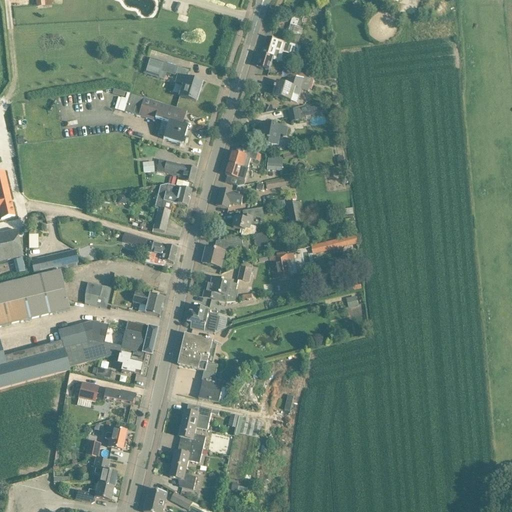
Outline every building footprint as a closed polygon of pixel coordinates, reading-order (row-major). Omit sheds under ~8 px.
[(44,0),(36,0),(37,9),(45,8),(44,0)] [(268,38),(259,68),(270,71),(274,59),(279,61),(289,64),(291,56),(296,57),(299,48),(285,43),(272,39),(268,38)] [(149,60),(144,75),(158,79),(160,73),(163,64),(149,60)] [(178,69),(163,64),(160,73),(166,74),(175,77),(178,69)] [(179,98),(186,100),(196,103),(201,84),(178,77),(176,84),(183,86),(179,98)] [(312,80),(292,78),(289,87),(277,83),(276,87),(275,87),(275,89),(273,96),(291,102),(293,95),(299,97),(301,90),(308,93),(312,80)] [(114,90),(112,95),(124,98),(125,93),(114,90)] [(118,98),(114,110),(117,111),(125,113),(131,95),(127,94),(125,100),(118,98)] [(131,95),(125,113),(154,122),(155,120),(168,124),(167,128),(163,139),(163,140),(173,143),(182,146),(187,130),(182,128),(187,113),(177,110),(131,95)] [(289,113),(291,122),(302,120),(300,110),(289,113)] [(269,145),(278,147),(280,136),(287,137),(288,130),(264,125),(261,141),(270,142),(269,145)] [(233,153),(230,164),(248,170),(251,160),(256,161),(258,154),(246,151),(244,156),(233,153)] [(269,160),(268,170),(276,171),(282,172),(283,159),(269,157),(269,160)] [(159,161),(156,173),(178,178),(176,187),(188,191),(190,185),(193,185),(197,170),(187,167),(159,161)] [(154,172),(153,163),(143,164),(144,173),(154,172)] [(248,170),(230,164),(226,177),(246,183),(249,171),(248,170)] [(0,215),(1,220),(15,217),(4,172),(0,173),(0,215)] [(281,181),(269,183),(270,189),(282,187),(281,181)] [(167,185),(163,202),(172,204),(187,208),(191,191),(188,191),(176,187),(167,185)] [(217,207),(229,210),(230,206),(234,207),(234,205),(241,207),(244,196),(233,193),(222,190),(217,207)] [(299,204),(288,206),(291,224),(302,221),(299,204)] [(170,212),(158,209),(153,231),(165,234),(170,212)] [(263,209),(253,211),(243,212),(244,218),(243,221),(236,219),(234,229),(243,231),(241,238),(255,236),(257,228),(251,227),(253,218),(265,221),(263,209)] [(0,235),(0,262),(22,257),(16,231),(0,235)] [(254,236),(257,248),(269,246),(266,234),(254,236)] [(356,236),(312,247),(314,255),(358,245),(356,236)] [(203,264),(212,267),(221,269),(225,253),(226,253),(226,252),(244,249),(242,238),(217,242),(215,250),(207,248),(203,264)] [(173,265),(177,250),(163,246),(153,244),(151,254),(148,255),(146,260),(145,264),(165,269),(165,267),(165,266),(166,263),(173,265)] [(78,263),(75,251),(37,259),(40,271),(78,263)] [(291,278),(287,256),(275,258),(279,279),(279,280),(284,279),(291,278)] [(238,281),(249,284),(252,271),(241,268),(238,281)] [(60,272),(32,279),(41,318),(70,311),(60,272)] [(41,318),(32,279),(11,284),(21,323),(41,318)] [(204,298),(227,304),(230,290),(237,291),(238,285),(213,279),(212,285),(207,284),(204,298)] [(0,327),(21,323),(11,284),(0,286),(0,327)] [(100,298),(89,295),(85,294),(85,295),(85,305),(84,305),(106,310),(111,290),(102,287),(100,298)] [(146,307),(144,315),(160,318),(165,299),(159,298),(160,294),(152,292),(151,296),(149,296),(148,297),(134,294),(132,304),(146,307)] [(347,300),(349,309),(359,307),(356,297),(347,300)] [(191,330),(216,336),(220,317),(209,315),(210,311),(208,310),(208,309),(202,308),(202,309),(194,307),(192,314),(191,314),(189,323),(192,324),(191,330)] [(92,323),(58,332),(61,342),(69,370),(102,361),(92,323)] [(108,327),(92,323),(102,361),(120,356),(121,350),(133,352),(145,355),(151,356),(157,330),(127,323),(122,348),(104,344),(108,327)] [(186,336),(183,351),(210,357),(213,342),(186,336)] [(61,342),(40,348),(48,377),(69,372),(68,370),(69,370),(61,342)] [(0,345),(0,390),(11,387),(11,385),(3,358),(0,345)] [(40,348),(19,354),(27,383),(48,377),(40,348)] [(210,357),(183,351),(179,366),(204,372),(202,383),(203,383),(199,400),(219,405),(223,387),(216,385),(217,381),(215,381),(218,367),(208,364),(210,357)] [(117,358),(116,363),(118,364),(118,365),(123,366),(121,372),(131,374),(140,376),(141,375),(142,374),(143,370),(142,369),(144,364),(143,364),(145,355),(133,352),(131,359),(130,358),(120,356),(119,358),(117,358)] [(19,354),(3,358),(11,385),(11,387),(27,383),(19,354)] [(98,368),(96,376),(110,380),(112,372),(98,368)] [(245,374),(230,394),(234,398),(249,377),(245,374)] [(79,400),(85,401),(94,404),(98,388),(82,384),(79,400)] [(103,401),(133,408),(136,397),(106,390),(103,401)] [(185,413),(183,425),(197,428),(208,431),(212,415),(219,417),(220,413),(212,411),(210,411),(201,408),(199,416),(187,413),(185,413)] [(236,429),(235,437),(240,438),(241,435),(259,439),(262,424),(239,419),(236,429)] [(193,441),(191,448),(204,451),(207,438),(195,435),(197,428),(183,425),(180,438),(193,441)] [(107,448),(112,449),(122,451),(123,449),(124,449),(125,447),(126,444),(124,443),(126,433),(116,431),(114,430),(112,436),(106,435),(105,440),(109,441),(107,448)] [(96,459),(97,459),(100,445),(89,442),(86,456),(96,459)] [(176,453),(173,465),(188,469),(189,462),(200,465),(203,455),(204,452),(204,451),(191,448),(190,456),(176,453)] [(100,478),(98,485),(113,489),(114,486),(115,487),(116,482),(115,482),(117,474),(103,471),(104,467),(108,468),(109,462),(97,459),(96,459),(92,476),(100,478)] [(188,469),(173,465),(170,479),(184,482),(182,489),(194,492),(197,479),(186,476),(188,469)] [(113,489),(98,485),(96,493),(89,491),(88,494),(77,491),(75,501),(91,505),(94,503),(95,499),(110,502),(112,495),(113,495),(114,490),(113,490),(113,489)] [(163,511),(168,494),(150,489),(144,511),(163,511)] [(193,503),(175,494),(171,502),(189,511),(193,503)]
